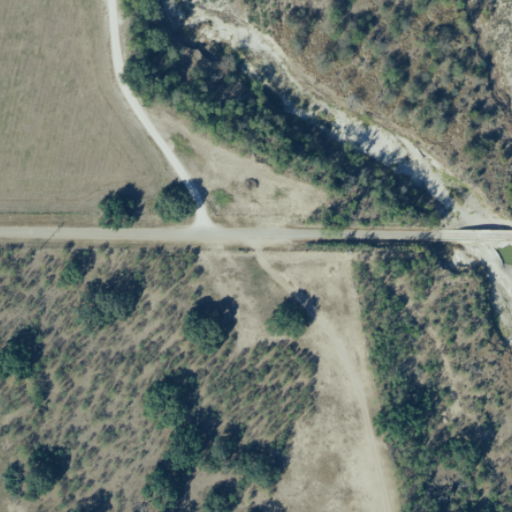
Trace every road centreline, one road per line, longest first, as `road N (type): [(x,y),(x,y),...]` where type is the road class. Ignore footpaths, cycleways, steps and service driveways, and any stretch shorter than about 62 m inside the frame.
road 1 (residential): [(511,235),(0,230)]
road 2 (residential): [(194,233),(186,121),(198,0)]
